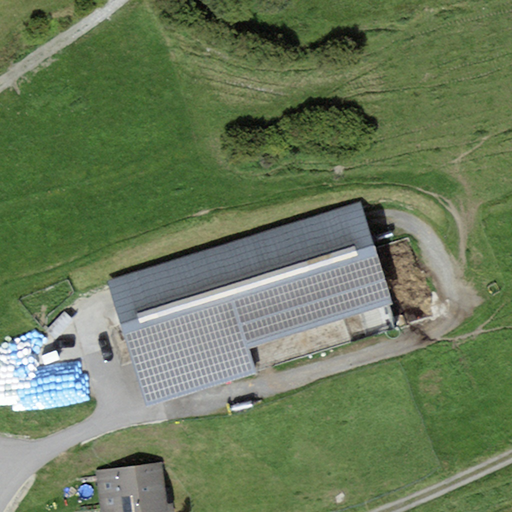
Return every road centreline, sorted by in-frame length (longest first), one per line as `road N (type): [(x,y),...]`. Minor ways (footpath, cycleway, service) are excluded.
road 1 (track): [(117,0),(0,83)]
road 2 (track): [(387,511),(511,457)]
